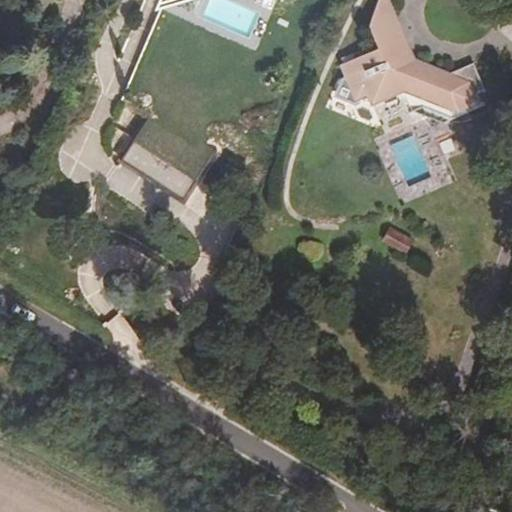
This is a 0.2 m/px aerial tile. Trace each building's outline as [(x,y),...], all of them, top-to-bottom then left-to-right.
[(451,73),(416,47),(406,44),(403,40),(409,36),(386,0),(378,0),(368,26),(378,48),(342,64),(356,98),(372,103),(403,90),(458,111),(479,102),(475,94),(485,89),(473,63),(451,73)] [(406,44),(416,47),(409,36),(403,40),(406,44)] [(210,159),(147,118),(120,160),(183,201),(210,159)] [(399,250),(406,237),(390,228),(383,241),(399,250)] [(412,240),(406,237),(399,250),(405,253),(412,240)]
